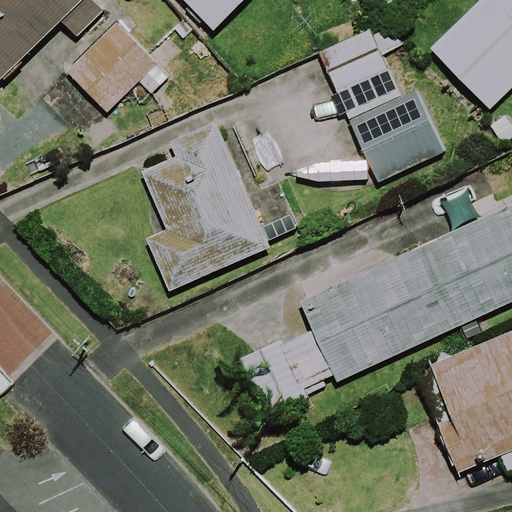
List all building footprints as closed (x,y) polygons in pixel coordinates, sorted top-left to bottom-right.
[(0,0),(0,84),(89,0),(0,0)] [(177,0),(214,35),(248,0),(177,0)] [(511,0),(481,0),(428,53),(488,114),(511,90),(511,0)] [(400,51),(389,26),(319,58),(376,185),(440,156),(413,95),(400,100),(382,59),(400,51)] [(165,83),(153,70),(114,28),(65,75),(104,116),(134,88),(146,101),(165,83)] [(217,128),(177,145),(183,159),(143,176),(166,233),(144,242),(166,295),(269,252),(217,128)] [(511,307),(511,216),(391,270),(305,308),(316,332),(241,365),(264,416),(511,307)] [(511,334),(414,374),(455,476),(499,459),(506,476),(511,473),(511,334)]
